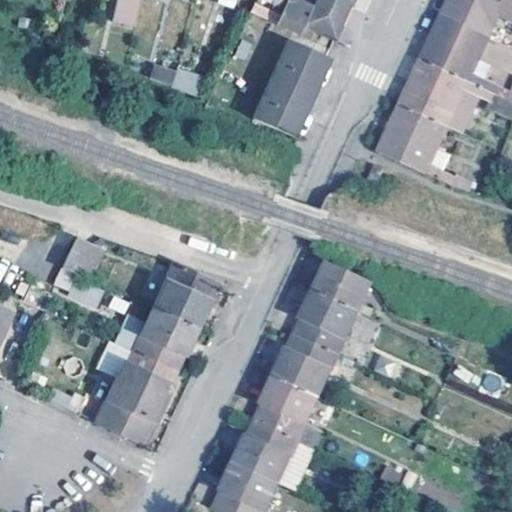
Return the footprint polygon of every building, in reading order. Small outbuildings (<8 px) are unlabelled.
[(142,0),(118,0),(113,21),(137,27),(142,0)] [(306,24),(311,14),(304,11),(306,4),(298,0),(288,0),(278,24),(301,34),(306,24)] [(306,24),(315,28),(337,39),(354,0),(317,0),(314,7),(311,14),(306,24)] [(500,13),(511,17),(511,0),(451,0),(445,15),(490,36),(500,13)] [(304,11),(311,14),(314,7),(306,4),(304,11)] [(466,82),(495,95),(499,86),(473,73),(490,36),(445,15),(436,35),(423,61),(466,82)] [(315,28),(306,24),(301,34),(310,39),(315,28)] [(296,46),(291,44),(256,118),(262,121),(296,46)] [(327,61),(296,46),(262,121),(294,135),(327,61)] [(511,101),(508,100),(495,95),(466,82),(423,61),(412,86),(402,107),(447,128),(457,108),(472,114),(480,98),(492,103),(490,108),(511,117),(511,101)] [(154,63),(149,81),(195,94),(200,77),(154,63)] [(447,128),(402,107),(393,126),(380,154),(467,194),(471,184),(442,171),(450,155),(437,150),(447,128)] [(472,114),(457,108),(447,128),(462,135),(472,114)] [(383,169),(374,165),(368,180),(377,184),(383,169)] [(99,249),(77,239),(64,267),(87,278),(99,249)] [(106,252),(99,249),(87,278),(94,281),(106,252)] [(154,308),(198,328),(218,284),(175,263),(154,308)] [(328,264),(315,292),(359,313),(371,286),(328,264)] [(315,292),(296,335),(339,356),(359,313),(315,292)] [(0,336),(12,311),(0,305),(0,336)] [(45,312),(30,305),(27,315),(40,322),(45,312)] [(177,372),(198,328),(154,308),(134,353),(177,372)] [(276,379),(319,399),(339,356),(296,335),(276,379)] [(177,372),(134,353),(128,365),(125,364),(97,424),(143,445),(177,372)] [(509,380),(467,362),(459,382),(501,400),(509,380)] [(276,379),(256,422),(299,441),(319,399),(276,379)] [(299,441),(256,422),(236,465),(279,485),(299,441)] [(424,432),(407,425),(402,436),(419,444),(424,432)] [(224,511),(266,511),(279,485),(236,465),(216,508),(224,511)]
